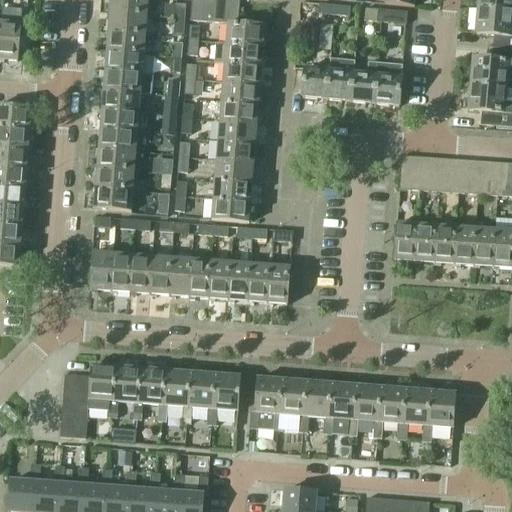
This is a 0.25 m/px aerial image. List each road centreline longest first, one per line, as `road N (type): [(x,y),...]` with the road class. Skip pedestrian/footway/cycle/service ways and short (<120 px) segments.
road 1 (residential): [(342,351),(72,332),(53,338)]
road 2 (residential): [(342,351),(360,142),(438,145)]
road 3 (residential): [(238,511),(242,463),(479,481)]
road 4 (residential): [(53,338),(69,93)]
road 5 (residential): [(438,145),(449,0)]
road 6 (residential): [(484,359),(342,351)]
road 7 (residential): [(479,481),(484,359)]
